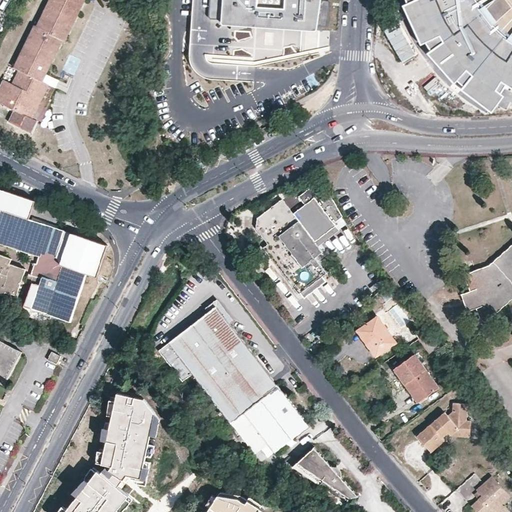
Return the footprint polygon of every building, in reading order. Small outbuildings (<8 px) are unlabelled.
[(65,42),(85,0),(50,0),(38,26),(35,25),(13,69),(19,71),(12,85),(4,80),(0,88),(0,103),(14,111),(32,120),(50,86),(47,85),(42,82),(46,74),(63,41),(65,42)] [(291,58),(314,52),(320,0),(192,0),(189,46),(189,59),(194,69),(201,76),(245,80),(245,66),(273,62),(291,58)] [(398,0),(411,28),(423,45),(433,58),(462,89),(491,110),(503,94),(501,91),(505,84),(511,87),(511,47),(502,41),(504,38),(498,34),(491,25),(488,27),(475,11),(478,9),(474,4),(472,0),(398,0)] [(511,0),(472,0),(474,4),(478,9),(475,11),(488,27),(491,25),(498,34),(504,38),(502,41),(511,47),(511,0)] [(398,25),(384,33),(402,62),(416,53),(398,25)] [(52,77),(46,74),(42,82),(47,85),(52,77)] [(435,77),(422,85),(429,96),(442,88),(435,77)] [(37,122),(32,120),(14,111),(8,124),(31,135),(37,122)] [(294,213),(283,199),(257,218),(255,227),(268,244),(264,248),(299,293),(326,272),(315,257),(322,251),(314,241),(335,225),(333,223),(342,216),(331,195),(323,201),(312,186),(299,196),(305,204),(294,213)] [(0,209),(0,243),(36,256),(38,257),(36,263),(33,262),(29,275),(32,276),(30,283),(38,286),(30,309),(31,309),(28,317),(47,323),(50,315),(69,321),(86,272),(61,263),(55,256),(61,237),(64,230),(36,221),(0,209)] [(64,238),(69,239),(71,232),(64,230),(61,237),(64,238)] [(107,244),(71,232),(69,239),(61,263),(86,272),(97,275),(107,244)] [(64,238),(61,237),(55,256),(61,263),(69,239),(64,238)] [(511,249),(503,257),(494,265),(468,275),(473,289),(464,292),(470,310),(479,307),(484,320),(503,302),(511,294),(511,249)] [(0,290),(4,292),(16,296),(20,283),(18,282),(19,280),(21,280),(24,270),(9,264),(11,258),(0,255),(0,290)] [(389,293),(387,290),(380,296),(382,299),(389,293)] [(393,298),(389,293),(382,299),(386,304),(393,298)] [(288,311),(296,322),(312,310),(305,299),(288,311)] [(308,426),(230,324),(234,320),(218,300),(206,308),(209,312),(160,350),(184,381),(193,373),(196,377),(215,401),(232,422),(256,453),(262,448),(269,456),(308,426)] [(396,341),(378,317),(359,331),(376,355),(396,341)] [(416,335),(420,340),(429,332),(425,328),(416,335)] [(440,347),(429,332),(420,340),(419,340),(430,355),(440,347)] [(20,352),(0,341),(0,383),(3,385),(20,352)] [(315,351),(323,345),(320,341),(312,347),(315,351)] [(59,356),(51,352),(47,360),(55,364),(59,356)] [(439,387),(415,354),(396,368),(407,383),(411,381),(423,398),(439,387)] [(457,378),(452,370),(446,375),(452,381),(457,378)] [(419,401),(423,398),(411,381),(407,383),(419,401)] [(116,511),(125,501),(114,496),(118,486),(145,485),(155,418),(140,399),(115,392),(95,471),(68,511),(116,511)] [(228,425),(232,422),(215,401),(212,404),(228,425)] [(466,421),(467,404),(453,403),(453,412),(448,416),(445,412),(437,420),(439,422),(434,427),(431,424),(417,437),(431,452),(445,440),(443,437),(448,433),(451,435),(470,436),(471,421),(466,421)] [(76,471),(91,435),(75,428),(60,465),(76,471)] [(357,495),(314,447),(292,466),(342,500),(357,495)] [(485,482),(477,472),(458,489),(468,500),(475,493),(479,491),(477,489),(485,482)] [(497,479),(494,475),(485,482),(477,489),(479,491),(483,495),(480,498),(472,504),(479,511),(494,511),(504,504),(502,502),(511,494),(507,490),(497,479)] [(262,511),(266,507),(220,480),(201,511),(262,511)] [(511,496),(511,495),(511,494),(502,502),(504,504),(511,496)]
